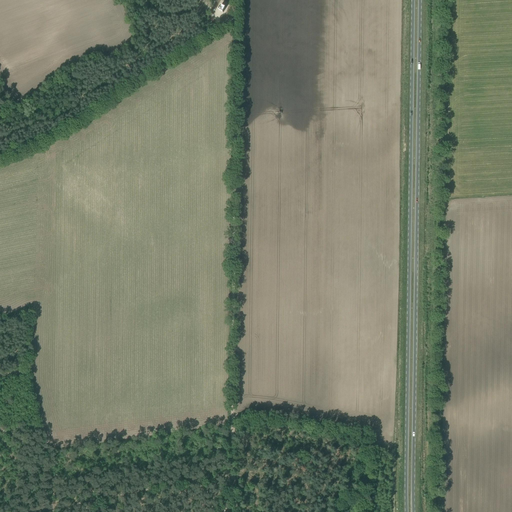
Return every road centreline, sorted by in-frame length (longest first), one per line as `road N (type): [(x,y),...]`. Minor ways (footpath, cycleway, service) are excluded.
road 1 (track): [(437,511),(444,0)]
road 2 (primary): [(413,0),(406,511)]
road 3 (primary): [(413,511),(419,0)]
road 4 (track): [(236,17),(232,473)]
road 5 (track): [(236,17),(36,142),(0,156)]
road 6 (track): [(232,473),(52,508)]
